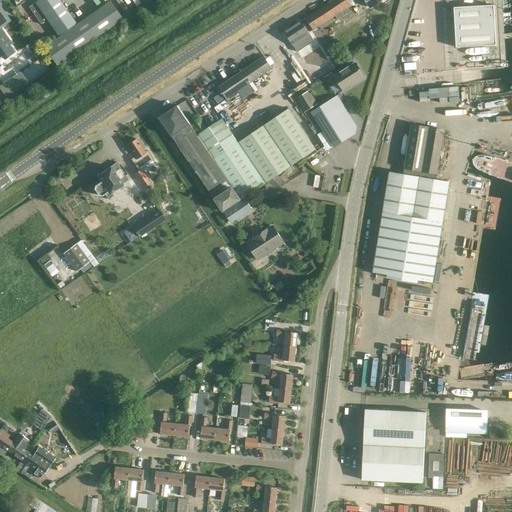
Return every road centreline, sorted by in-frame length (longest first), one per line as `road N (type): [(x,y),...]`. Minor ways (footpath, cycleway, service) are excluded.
road 1 (residential): [(19,169),(69,156),(310,0)]
road 2 (secondary): [(274,0),(19,169)]
road 3 (unclassified): [(345,268),(358,184),(408,0)]
road 4 (unclassified): [(303,467),(108,445),(62,471)]
road 5 (unclassified): [(319,511),(345,268)]
road 6 (unclassified): [(303,467),(319,310),(326,287),(345,268)]
